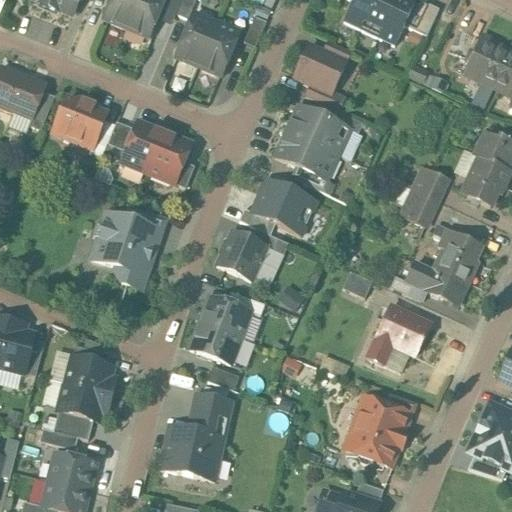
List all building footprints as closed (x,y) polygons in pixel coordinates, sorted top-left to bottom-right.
[(26,0),(71,19),(77,3),(80,4),(81,0),(26,0)] [(138,0),(112,0),(103,23),(126,32),(138,0)] [(165,0),(138,0),(126,32),(148,41),(165,0)] [(197,0),(183,0),(176,18),(188,23),(197,0)] [(417,1),(415,0),(355,0),(353,5),(343,26),(394,50),(404,30),(417,2),(417,1)] [(439,12),(417,2),(404,30),(426,40),(439,12)] [(216,26),(194,17),(175,61),(198,70),(216,26)] [(254,20),(243,46),(255,51),(266,25),(254,20)] [(238,35),(216,26),(198,70),(220,80),(238,35)] [(498,47),(483,40),(465,78),(494,91),(511,56),(497,49),(498,47)] [(350,55),(328,45),(323,56),(345,66),(350,55)] [(323,56),(309,49),(294,82),(310,89),(331,98),(332,95),(345,66),(323,56)] [(511,56),(494,91),(511,99),(511,101),(508,110),(511,111),(511,56)] [(428,75),(410,67),(409,66),(403,79),(423,87),(428,75)] [(46,88),(1,71),(0,73),(0,110),(31,124),(43,96),(46,88)] [(345,100),(332,95),(331,98),(310,89),(305,100),(324,108),(338,115),(345,100)] [(54,100),(43,96),(31,124),(29,129),(41,134),(54,100)] [(79,107),(66,102),(53,136),(91,151),(92,152),(104,124),(106,118),(94,113),(96,109),(81,103),(79,107)] [(338,115),(324,108),(323,110),(319,119),(349,133),(357,136),(362,126),(338,115)] [(319,119),(298,110),(286,135),(338,159),(349,133),(319,119)] [(115,129),(104,124),(92,152),(91,151),(89,157),(101,162),(107,148),(115,129)] [(135,133),(116,125),(115,129),(107,148),(126,155),(135,133)] [(164,136),(138,126),(126,155),(121,166),(148,177),(164,136)] [(338,159),(286,135),(275,161),(295,170),(326,184),(338,159)] [(191,147),(164,136),(148,177),(174,188),(183,165),(191,147)] [(498,142),(485,137),(474,160),(478,161),(462,198),(490,210),(499,190),(503,192),(504,191),(503,190),(509,175),(510,176),(511,175),(506,172),(511,159),(511,145),(499,140),(498,142)] [(194,170),(183,165),(174,188),(185,192),(194,170)] [(326,184),(295,170),(291,181),(329,198),(334,188),(326,184)] [(447,182),(422,170),(412,192),(421,196),(437,203),(447,182)] [(264,181),(248,215),(275,227),(302,240),(318,206),(264,181)] [(351,189),(344,199),(354,205),(361,196),(351,189)] [(421,196),(412,192),(400,219),(425,231),(437,203),(421,196)] [(163,224),(129,213),(125,224),(132,227),(128,240),(155,249),(163,224)] [(275,227),(248,215),(244,213),(239,224),(255,232),(269,239),(275,227)] [(125,224),(106,218),(92,262),(117,271),(116,274),(122,287),(141,293),(145,279),(141,270),(149,248),(155,250),(155,249),(128,240),(132,227),(125,224)] [(474,221),(467,242),(481,247),(488,225),(474,221)] [(269,239),(255,232),(250,243),(266,250),(272,253),(278,242),(269,239)] [(250,243),(232,234),(216,269),(251,285),(266,250),(250,243)] [(439,264),(471,279),(473,274),(470,273),(481,250),(446,234),(438,251),(444,254),(439,264)] [(471,279),(439,264),(434,275),(415,266),(406,286),(456,309),(471,279)] [(372,285),(350,275),(342,291),(364,302),(372,285)] [(278,300),(294,310),(302,298),(286,288),(278,300)] [(264,308),(231,296),(227,307),(250,316),(260,319),(264,308)] [(227,307),(209,301),(200,327),(240,342),(250,316),(227,307)] [(390,310),(375,341),(376,341),(367,361),(382,368),(382,367),(400,375),(408,356),(415,359),(422,344),(423,345),(430,329),(390,310)] [(0,358),(9,325),(0,322),(0,358)] [(20,328),(9,325),(0,358),(0,371),(24,378),(33,342),(34,337),(19,333),(20,328)] [(240,342),(200,327),(190,353),(230,368),(240,342)] [(45,345),(33,342),(24,377),(36,380),(45,345)] [(110,359),(75,350),(72,361),(107,370),(110,359)] [(511,353),(498,383),(511,389),(511,353)] [(349,368),(323,359),(319,371),(344,380),(349,368)] [(72,361),(71,361),(64,388),(111,400),(114,388),(108,387),(112,371),(107,370),(72,361)] [(310,372),(296,363),(288,375),(301,385),(310,372)] [(239,380),(212,370),(207,385),(233,395),(239,380)] [(111,400),(64,388),(57,415),(93,424),(98,426),(102,410),(108,412),(111,400)] [(415,407),(390,398),(386,409),(381,423),(406,432),(415,407)] [(231,407),(196,399),(191,423),(205,426),(203,438),(169,430),(160,473),(214,485),(231,407)] [(386,409),(362,400),(357,414),(351,429),(353,433),(345,453),(359,459),(358,461),(360,467),(366,469),(372,467),(373,464),(391,471),(399,451),(401,452),(405,439),(404,438),(406,432),(381,423),(386,409)] [(511,413),(488,403),(463,456),(511,477),(511,413)] [(93,424),(58,415),(53,435),(77,442),(88,444),(93,424)] [(53,435),(43,433),(39,446),(74,455),(77,442),(53,435)] [(18,449),(6,446),(2,462),(14,465),(18,449)] [(95,467),(55,457),(48,484),(88,494),(95,467)] [(14,465),(2,462),(0,469),(0,481),(9,483),(14,465)] [(83,511),(88,494),(48,484),(42,510),(41,511),(45,511),(83,511)] [(383,493),(360,486),(355,499),(378,507),(383,493)] [(355,499),(344,496),(342,500),(324,494),(317,511),(376,511),(378,507),(355,499)]
